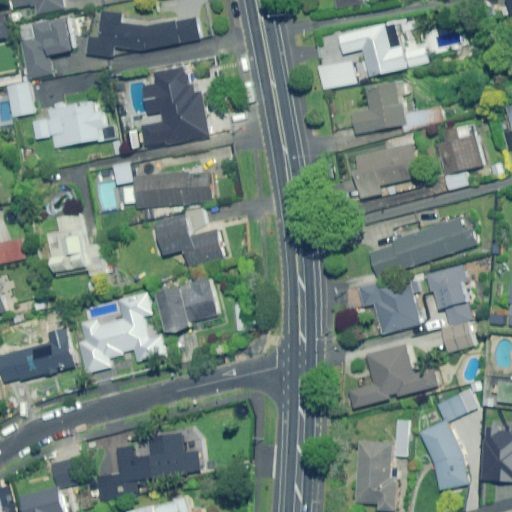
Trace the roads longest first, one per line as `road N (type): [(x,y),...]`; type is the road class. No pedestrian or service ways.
road 1 (secondary): [(301,359),(298,236),(258,0)]
road 2 (residential): [(0,451),(54,425),(301,359)]
road 3 (secondary): [(297,511),(301,359)]
